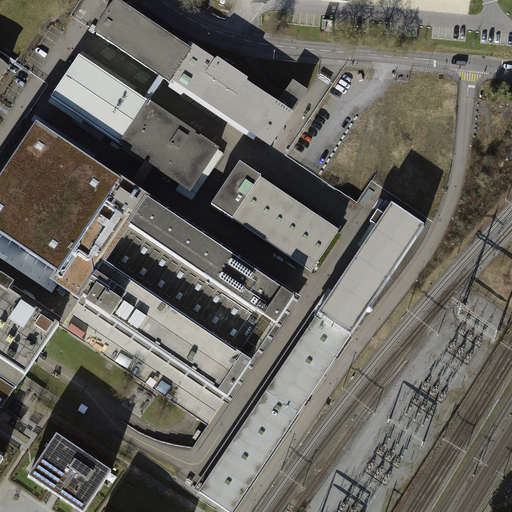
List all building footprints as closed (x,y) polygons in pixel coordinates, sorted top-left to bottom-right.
[(114,5),(95,34),(167,83),(170,79),(268,145),(298,100),(322,117),(336,96),(299,72),(276,107),(190,48),(187,53),(114,5)] [(317,27),(300,25),(299,33),(317,35),(317,27)] [(78,56),(49,99),(119,146),(120,145),(178,184),(173,190),(184,197),(193,183),(199,187),(205,178),(199,174),(215,150),(146,103),(146,102),(78,56)] [(50,281),(77,299),(144,199),(34,126),(0,176),(0,236),(56,273),(50,281)] [(239,163),(210,206),(309,272),(338,231),(239,163)] [(292,299),(144,199),(77,299),(225,398),(292,299)] [(316,314),(347,335),(349,336),(423,226),(390,204),(383,199),(368,222),(374,227),(316,314)] [(0,286),(0,359),(24,376),(57,325),(0,286)] [(227,511),(229,511),(347,335),(316,314),(197,492),(209,500),(227,511)] [(14,390),(0,380),(0,407),(1,408),(14,390)] [(194,426),(186,436),(194,442),(202,431),(194,426)] [(54,435),(26,477),(78,511),(80,511),(109,471),(54,435)]
